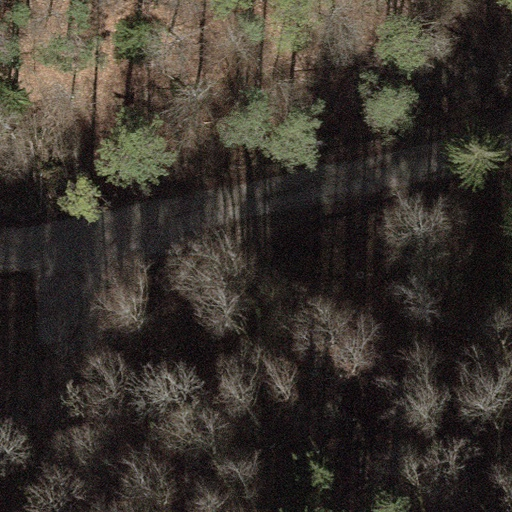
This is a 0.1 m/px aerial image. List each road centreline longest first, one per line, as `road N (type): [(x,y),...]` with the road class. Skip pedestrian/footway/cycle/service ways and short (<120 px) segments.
road 1 (track): [(0,271),(63,262),(511,141)]
road 2 (track): [(63,262),(46,377),(0,425)]
